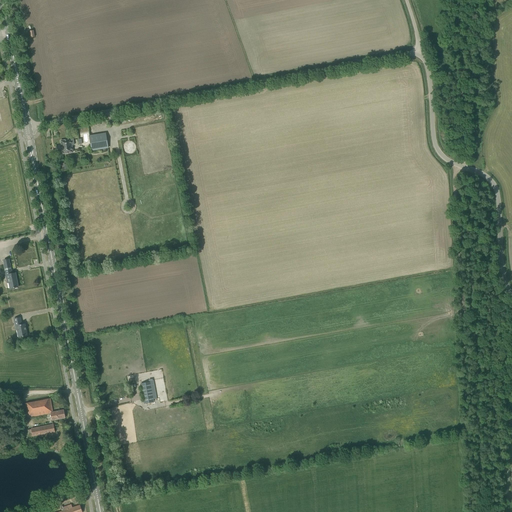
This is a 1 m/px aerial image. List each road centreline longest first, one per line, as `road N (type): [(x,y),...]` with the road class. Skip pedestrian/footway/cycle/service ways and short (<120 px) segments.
road 1 (unclassified): [(26,127),(418,55)]
road 2 (secondary): [(99,511),(32,156)]
road 3 (unclassified): [(511,301),(496,191),(437,151),(428,74),(418,55)]
